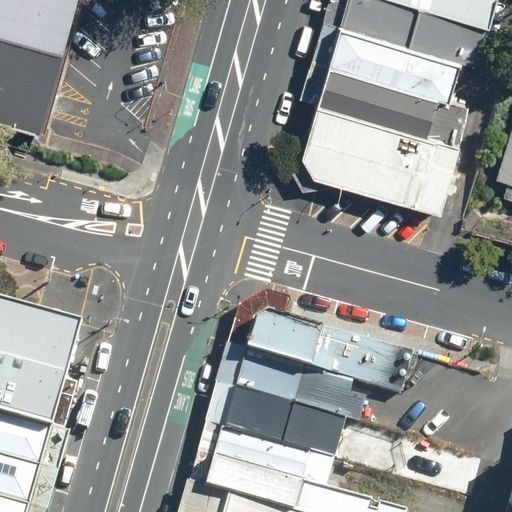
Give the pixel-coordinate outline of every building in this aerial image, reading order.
[(77,0),(0,0),(0,117),(41,129),(77,0)] [(405,0),(344,0),(338,24),(476,62),(487,23),(405,0)] [(405,0),(487,23),(493,0),(405,0)] [(338,24),(327,63),(464,102),(476,62),(338,24)] [(327,63),(315,104),(453,142),(464,102),(327,63)] [(458,143),(453,142),(315,104),(302,151),(314,175),(440,209),(458,143)] [(511,126),(497,179),(507,181),(504,192),(511,194),(511,126)] [(0,409),(53,424),(82,320),(0,297),(0,409)] [(254,318),(245,350),(352,381),(400,393),(411,352),(268,311),(254,318)] [(349,393),(352,381),(245,350),(234,388),(342,419),(357,423),(364,398),(349,393)] [(332,459),(342,419),(234,388),(223,428),(332,459)] [(0,453),(41,465),(53,424),(0,409),(0,453)] [(380,432),(361,426),(350,461),(369,467),(380,432)] [(324,488),(332,459),(223,428),(215,457),(324,488)] [(0,495),(30,504),(41,465),(0,453),(0,495)] [(402,511),(404,509),(324,488),(215,457),(207,484),(305,511),(402,511)] [(305,511),(207,484),(199,511),(305,511)] [(0,511),(27,511),(30,504),(0,495),(0,511)]
